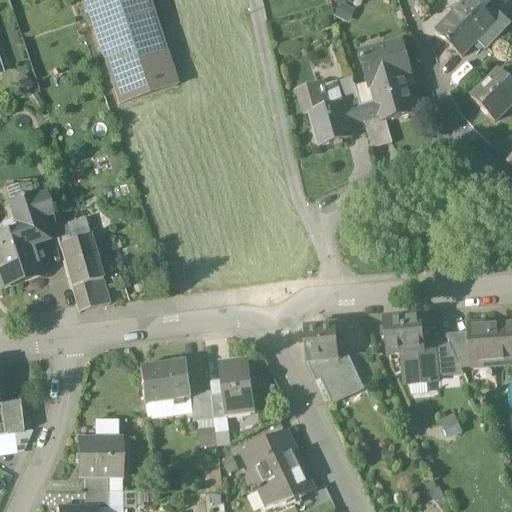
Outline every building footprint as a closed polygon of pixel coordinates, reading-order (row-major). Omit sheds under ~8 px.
[(146,0),(83,0),(119,106),(176,87),(146,0)] [(469,0),(468,0),(436,35),(449,47),(482,12),(469,0)] [(482,12),(449,47),(462,60),(477,44),(495,25),(491,20),(482,12)] [(495,25),(477,44),(486,53),(511,26),(498,13),(491,20),(495,25)] [(386,54),(361,61),(369,90),(372,89),(371,88),(404,79),(402,72),(410,70),(403,44),(384,49),(386,54)] [(511,83),(500,72),(472,100),(496,125),(511,108),(511,83)] [(404,79),(371,88),(372,89),(376,104),(380,120),(382,125),(386,124),(415,116),(415,115),(414,115),(404,79)] [(359,103),(354,84),(339,88),(344,105),(342,106),(342,108),(359,103)] [(322,90),(300,96),(306,117),(309,116),(309,115),(328,110),(325,102),(329,101),(326,91),(323,92),(322,90)] [(359,103),(342,108),(348,128),(364,124),(365,124),(360,108),(359,103)] [(376,104),(360,108),(365,124),(380,120),(376,104)] [(328,110),(309,115),(309,116),(313,129),(318,128),(324,149),(352,141),(348,128),(342,108),(342,106),(328,110)] [(365,124),(364,124),(372,151),(392,146),(386,124),(382,125),(380,120),(365,124)] [(511,138),(493,151),(505,162),(511,155),(511,138)] [(45,196),(10,208),(19,233),(28,230),(33,246),(58,238),(45,196)] [(74,248),(91,242),(85,223),(68,228),(74,248)] [(28,230),(0,239),(0,282),(2,289),(43,276),(33,246),(28,230)] [(74,248),(61,252),(74,292),(104,283),(91,242),(74,248)] [(104,283),(74,292),(81,316),(112,307),(104,283)] [(422,319),(384,323),(387,357),(402,356),(426,354),(426,353),(422,319)] [(511,324),(469,327),(472,370),(511,367),(511,324)] [(337,328),(305,331),(308,366),(314,366),(341,365),(341,362),(337,328)] [(451,346),(435,352),(438,379),(465,377),(451,346)] [(426,354),(402,356),(404,373),(406,372),(407,386),(430,384),(430,386),(432,386),(432,384),(438,384),(438,379),(435,352),(426,353),(426,354)] [(341,365),(314,366),(332,407),(353,397),(351,394),(363,388),(349,358),(341,362),(341,365)] [(186,365),(140,371),(140,370),(139,370),(144,410),(145,410),(145,409),(191,403),(191,404),(192,403),(192,399),(187,364),(186,364),(186,365)] [(250,366),(220,369),(223,398),(225,417),(227,417),(255,413),(250,366)] [(211,399),(211,396),(192,399),(192,403),(196,426),(214,423),(211,399)] [(223,398),(211,399),(214,423),(228,421),(227,417),(225,417),(223,398)] [(19,405),(3,407),(5,427),(7,437),(0,437),(0,448),(22,445),(23,435),(19,405)] [(462,434),(456,419),(443,424),(449,440),(462,434)] [(97,423),(94,426),(94,442),(78,442),(78,480),(83,480),(87,480),(108,480),(120,480),(120,442),(118,442),(118,426),(115,423),(97,423)] [(314,495),(285,436),(242,457),(259,492),(253,495),(255,498),(267,491),(274,505),(298,494),(301,501),(314,495)] [(87,480),(83,480),(83,496),(108,495),(108,480),(87,480)] [(108,495),(83,496),(84,509),(98,509),(97,511),(108,511),(108,495)]
